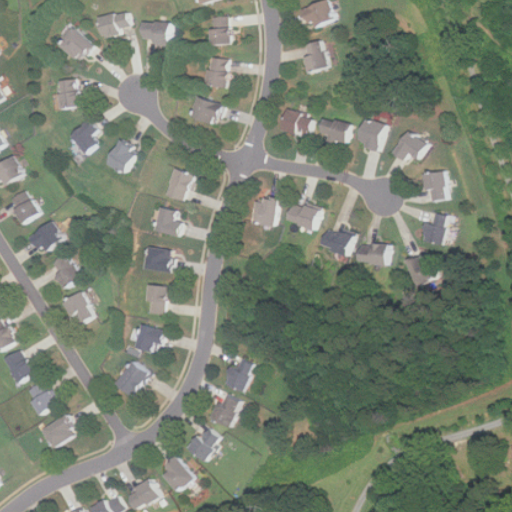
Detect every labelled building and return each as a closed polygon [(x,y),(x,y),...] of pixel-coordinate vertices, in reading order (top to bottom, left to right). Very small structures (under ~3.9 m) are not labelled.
[(318,28),(342,19),(334,0),(331,0),(310,8),(318,28)] [(126,28),(137,26),(133,10),(106,17),(111,37),(127,33),(126,28)] [(218,16),(218,44),(237,44),(237,16),(218,16)] [(177,21),(149,21),(149,38),(158,38),(158,44),(177,44),(177,21)] [(66,44),(87,62),(101,44),(80,27),(66,44)] [(338,65),(328,39),(308,46),(317,73),(338,65)] [(235,87),(237,59),(217,57),(215,85),(235,87)] [(62,83),(71,109),(91,103),(82,76),(62,83)] [(0,79),(0,104),(11,98),(1,79),(0,79)] [(232,104),(206,95),(199,116),(225,124),(232,104)] [(315,136),(321,117),(295,108),(289,127),(315,136)] [(353,143),(358,123),(330,117),(325,137),(353,143)] [(106,140),(101,135),(107,129),(95,118),(77,137),(93,153),(106,140)] [(364,143),(384,151),(394,126),(375,118),(364,143)] [(0,152),(13,144),(0,123),(0,152)] [(436,144),(415,130),(402,150),(423,163),(436,144)] [(147,154),(131,139),(113,159),(129,173),(147,154)] [(0,174),(6,187),(31,174),(22,156),(0,166),(0,174)] [(202,173),(182,167),(174,195),(194,201),(202,173)] [(434,200),(454,199),(452,171),(432,173),(434,200)] [(47,212),(32,189),(15,200),(30,223),(47,212)] [(261,223),(283,225),(285,199),(263,197),(261,223)] [(321,229),(327,209),(301,200),(295,220),(321,229)] [(190,222),(182,219),(185,211),(168,206),(161,229),(186,236),(190,222)] [(431,239),(449,244),(457,216),(439,211),(431,239)] [(49,254),(71,238),(60,221),(37,237),(49,254)] [(355,255),(361,234),(335,227),(329,247),(355,255)] [(367,263),(396,263),(396,243),(367,243),(367,263)] [(181,249),(154,245),(151,268),(178,271),(181,249)] [(414,259),(426,288),(446,279),(434,251),(414,259)] [(72,287),(89,277),(74,254),(57,264),(72,287)] [(172,314),(175,286),(156,284),(153,312),(172,314)] [(103,314),(88,291),(72,302),(86,324),(103,314)] [(25,340),(10,316),(0,321),(0,337),(8,351),(25,340)] [(175,331),(149,324),(144,345),(170,351),(175,331)] [(28,382),(44,371),(29,348),(12,359),(28,382)] [(253,391),(262,363),(243,357),(234,385),(253,391)] [(123,382),(140,396),(158,374),(142,360),(123,382)] [(65,404),(50,380),(33,391),(48,415),(65,404)] [(248,401),(230,392),(218,418),(236,426),(248,401)] [(85,434),(73,414),(50,428),(62,448),(85,434)] [(229,438),(212,426),(195,448),(212,461),(229,438)] [(184,491),(201,477),(185,457),(167,471),(184,491)] [(141,508),(167,498),(159,479),(134,490),(141,508)] [(128,511),(132,510),(122,493),(98,508),(100,511),(128,511)]
